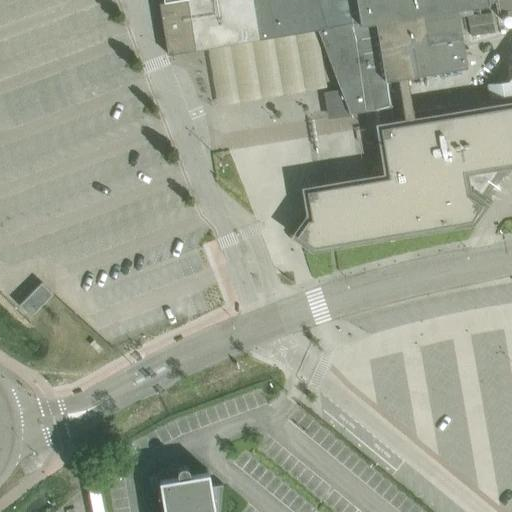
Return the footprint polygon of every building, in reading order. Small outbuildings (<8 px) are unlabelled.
[(511,0),(163,0),(164,1),(159,2),(168,54),(195,50),(229,44),(317,29),(318,29),(350,113),(391,106),(386,79),(446,69),(466,66),(456,7),(457,7),(457,5),(487,0),(494,0),(496,10),(511,7),(511,0)] [(260,104),(210,113),(222,182),(303,168),(307,188),(305,188),(310,217),(307,217),(295,234),(312,246),(472,220),(484,203),(467,191),(460,192),(456,171),(511,162),(511,102),(379,125),(387,175),(316,187),(312,167),(361,159),(354,119),(265,134),(260,104)] [(50,296),(38,285),(16,308),(27,319),(50,296)] [(39,319),(66,345),(82,329),(55,302),(39,319)] [(161,494),(157,494),(158,496),(163,495),(165,511),(220,511),(223,485),(223,483),(211,485),(209,472),(190,475),(190,474),(189,470),(188,468),(187,467),(185,465),(183,465),(181,465),(179,466),(178,468),(177,470),(177,472),(178,476),(178,477),(160,480),(163,493),(161,494)]
